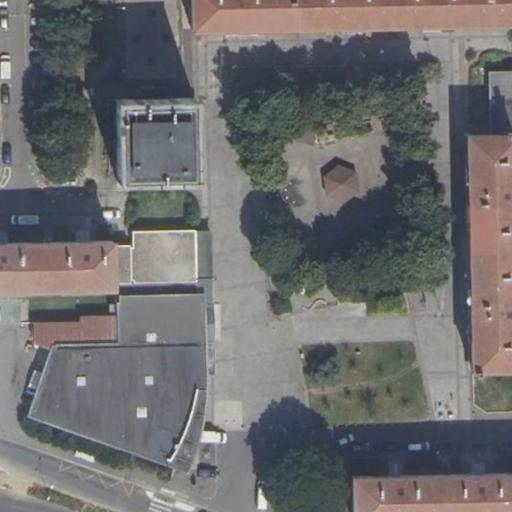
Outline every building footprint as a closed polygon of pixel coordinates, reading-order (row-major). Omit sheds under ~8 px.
[(511,0),(192,0),(193,26),(511,18),(511,0)] [(491,132),(471,132),(467,132),(470,252),(473,366),(511,365),(511,67),(488,68),(491,132)] [(136,90),(136,98),(170,97),(170,89),(168,87),(138,88),(136,90)] [(195,97),(170,97),(136,98),(117,98),(118,179),(197,177),(195,97)] [(325,173),(327,192),(346,199),(361,187),(358,168),(339,161),(325,173)] [(111,280),(193,278),(191,230),(132,230),(133,246),(117,247),(117,245),(100,245),(100,241),(0,243),(0,290),(111,288),(111,280)] [(193,284),(193,282),(193,278),(111,280),(111,288),(111,300),(114,300),(196,297),(193,293),(193,284)] [(210,290),(193,284),(193,293),(196,297),(197,354),(197,374),(212,374),(210,290)] [(196,297),(114,300),(114,302),(107,302),(108,314),(114,314),(115,319),(115,339),(33,343),(45,348),(24,408),(163,456),(171,441),(179,423),(186,402),(192,379),(197,354),(196,297)] [(32,322),(33,343),(115,339),(115,319),(32,322)] [(511,511),(511,470),(350,476),(350,511),(511,511)]
